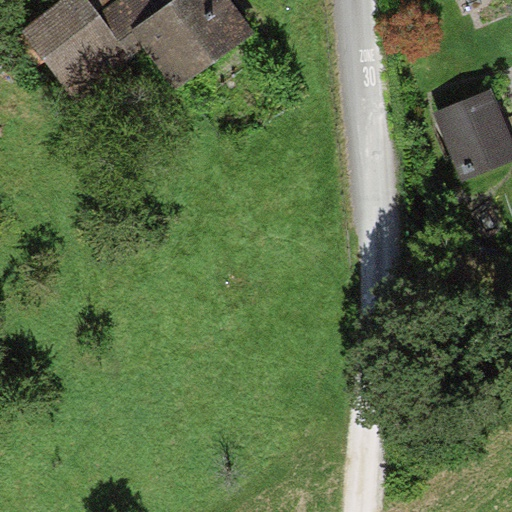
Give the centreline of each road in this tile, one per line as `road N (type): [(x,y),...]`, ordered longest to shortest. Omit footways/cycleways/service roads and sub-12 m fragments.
road 1 (residential): [(357,0),(373,330)]
road 2 (track): [(373,330),(356,511)]
